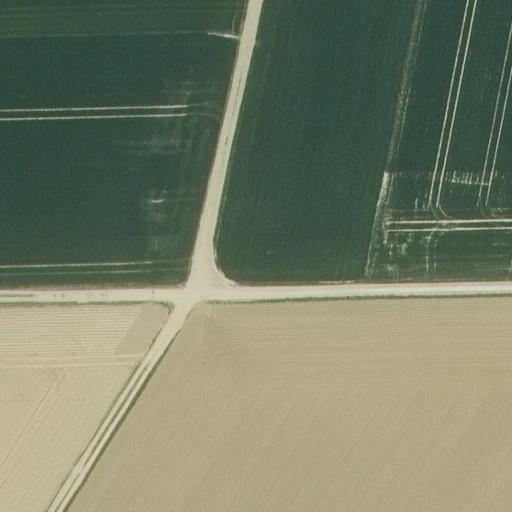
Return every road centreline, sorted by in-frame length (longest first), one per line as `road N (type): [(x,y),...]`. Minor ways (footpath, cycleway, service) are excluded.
road 1 (track): [(511,291),(191,299),(55,511)]
road 2 (track): [(252,0),(191,299),(0,302)]
